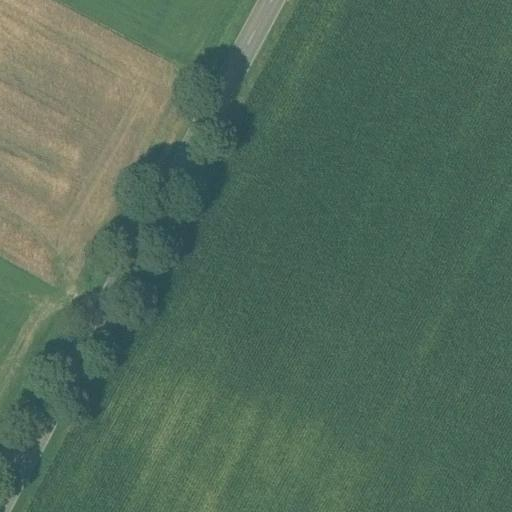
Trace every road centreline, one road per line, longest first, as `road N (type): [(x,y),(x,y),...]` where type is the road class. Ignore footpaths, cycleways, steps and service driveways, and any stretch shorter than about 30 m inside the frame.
road 1 (secondary): [(0,501),(268,0)]
road 2 (track): [(92,324),(341,443),(451,471),(511,473)]
